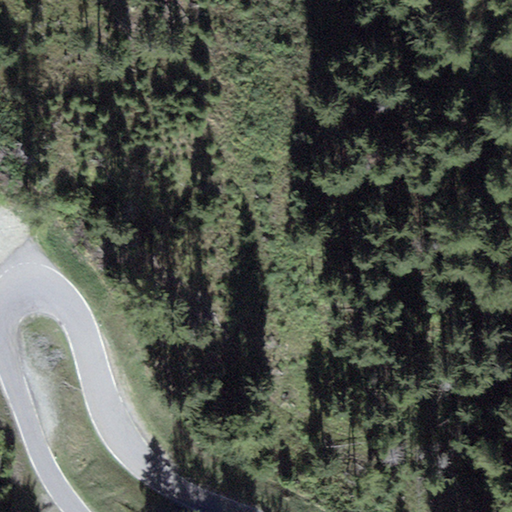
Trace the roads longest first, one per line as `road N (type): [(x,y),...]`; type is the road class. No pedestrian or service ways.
road 1 (tertiary): [(234,511),(180,489),(118,431),(76,308),(65,297),(50,287),(18,288),(0,312)]
road 2 (tertiary): [(0,330),(36,440),(76,511)]
